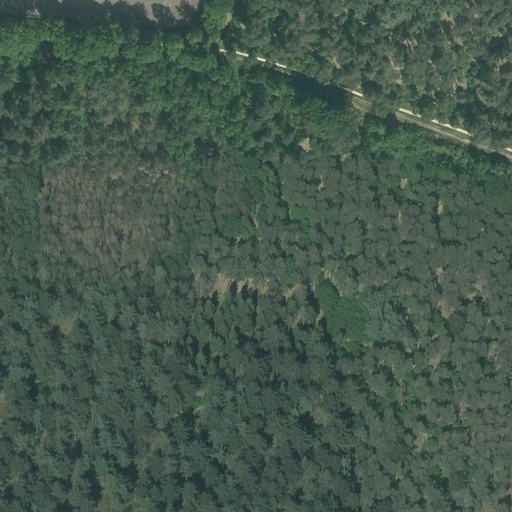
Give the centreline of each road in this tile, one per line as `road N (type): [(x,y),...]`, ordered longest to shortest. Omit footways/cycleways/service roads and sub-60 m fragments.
road 1 (track): [(0,33),(168,41),(511,158)]
road 2 (track): [(44,380),(348,390)]
